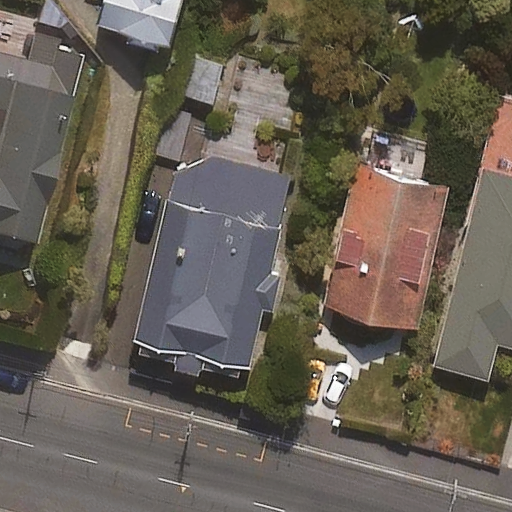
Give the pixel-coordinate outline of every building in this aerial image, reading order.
[(127,14),(124,24),(157,32),(160,22),(169,25),(174,0),(97,0),(96,6),(127,14)] [(77,54),(27,41),(24,56),(0,50),(0,230),(30,238),(77,54)] [(169,347),(168,356),(199,362),(200,355),(248,365),(262,296),(272,298),(280,263),(271,261),(290,168),(184,146),(189,120),(164,115),(156,155),(172,158),(135,340),(169,347)] [(446,169),(356,150),(325,294),(415,314),(446,169)] [(511,156),(484,150),(434,356),(488,369),(497,331),(511,334),(511,156)]
